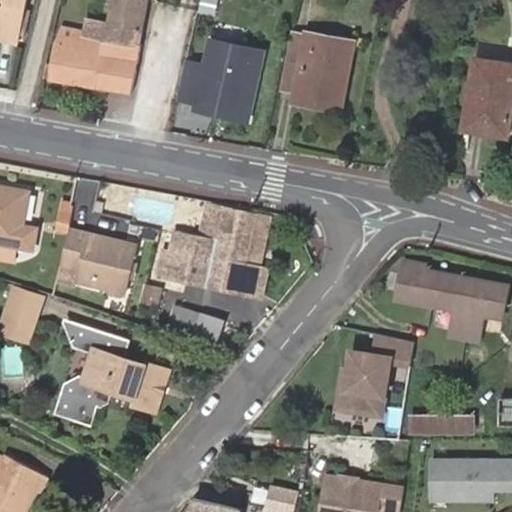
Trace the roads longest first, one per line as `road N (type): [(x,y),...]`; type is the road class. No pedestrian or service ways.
road 1 (residential): [(377,203),(372,228),(340,276),(141,511)]
road 2 (residential): [(377,203),(0,131)]
road 3 (residential): [(511,239),(377,203)]
